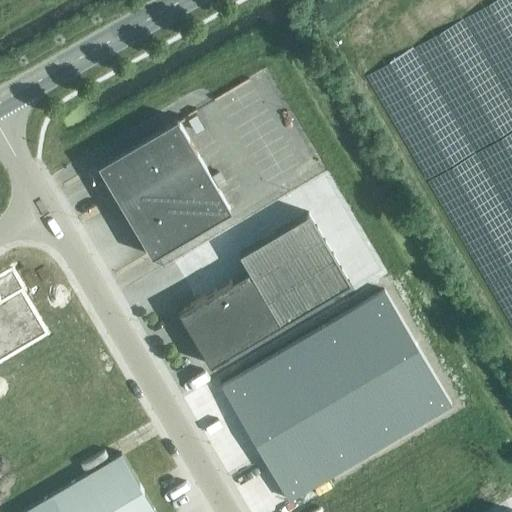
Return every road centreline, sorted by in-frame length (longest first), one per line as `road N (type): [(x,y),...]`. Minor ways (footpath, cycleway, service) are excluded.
road 1 (unclassified): [(45,207),(224,511)]
road 2 (primary): [(0,102),(183,0)]
